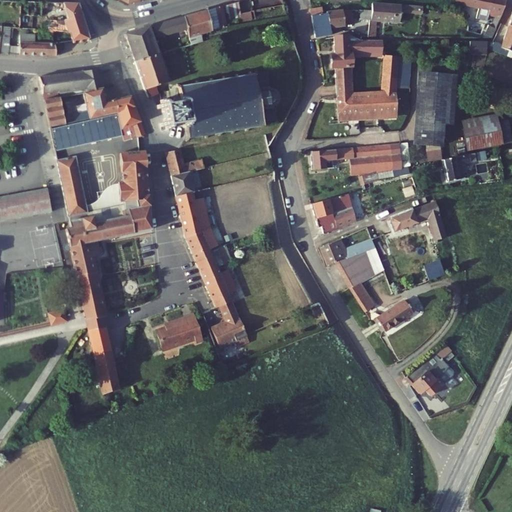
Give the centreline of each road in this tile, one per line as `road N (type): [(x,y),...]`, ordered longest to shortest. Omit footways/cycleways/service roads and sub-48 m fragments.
road 1 (residential): [(298,0),(312,85),(289,166),(307,242),(365,347),(455,472)]
road 2 (residential): [(137,95),(154,152),(170,291),(155,308),(109,321)]
road 3 (residential): [(0,186),(22,182),(34,166),(18,65)]
road 4 (tertiary): [(511,352),(455,472)]
